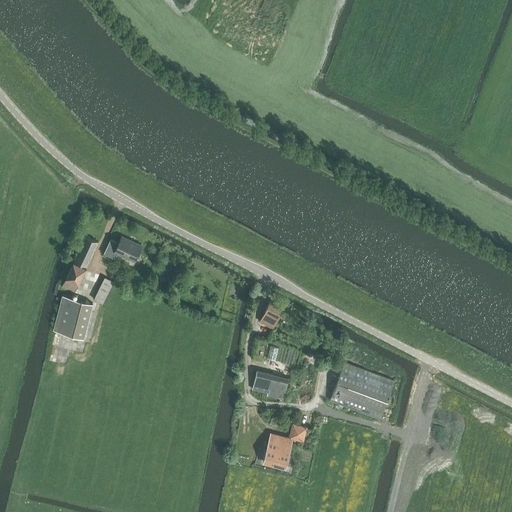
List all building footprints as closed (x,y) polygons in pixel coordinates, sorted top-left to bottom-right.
[(86,236),(74,261),(87,267),(99,242),(92,238),(86,236)] [(110,239),(104,253),(116,258),(117,254),(135,262),(143,246),(122,236),(119,243),(110,239)] [(87,267),(74,261),(62,286),(74,292),(87,267)] [(114,282),(105,277),(94,299),(103,304),(114,282)] [(54,330),(84,337),(92,303),(63,295),(54,330)] [(296,368),(305,344),(271,331),(273,328),(283,307),(270,301),(268,306),(260,321),(252,344),(254,345),(250,358),(259,361),(261,357),(283,363),(296,368)] [(380,418),(394,381),(344,362),(330,400),(380,418)] [(283,400),(288,378),(257,370),(252,392),(283,400)] [(303,440),(307,426),(293,422),(289,436),(303,440)] [(286,466),(288,458),(293,439),(292,442),(276,438),(277,435),(270,433),(263,461),(286,466)]
